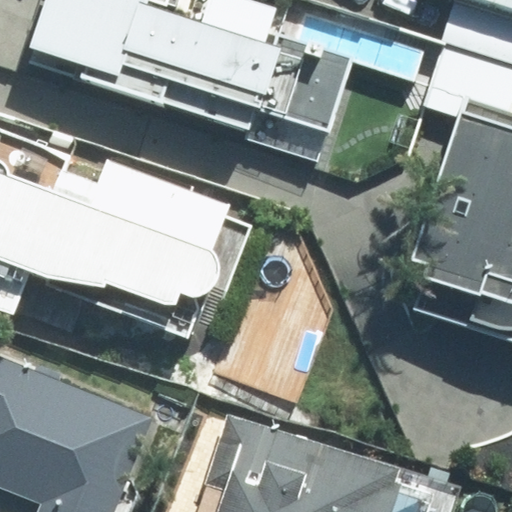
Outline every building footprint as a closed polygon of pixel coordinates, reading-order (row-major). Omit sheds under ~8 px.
[(54,0),(34,62),(259,134),(256,143),(329,166),(364,58),(284,32),(291,12),(253,0),(214,0),(207,24),(153,7),(155,0),(54,0)] [(511,0),(480,0),(511,9),(511,0)] [(511,113),(475,102),(424,260),(441,265),(425,312),(511,339),(511,113)] [(0,308),(18,316),(36,270),(196,333),(245,209),(110,156),(100,182),(69,170),(76,152),(3,123),(0,131),(0,308)] [(119,511),(158,415),(0,352),(0,489),(46,507),(44,511),(119,511)] [(452,511),(460,488),(231,415),(208,485),(234,493),(227,511),(452,511)]
